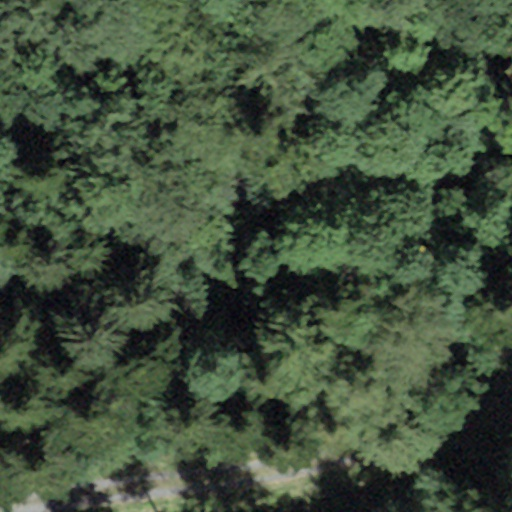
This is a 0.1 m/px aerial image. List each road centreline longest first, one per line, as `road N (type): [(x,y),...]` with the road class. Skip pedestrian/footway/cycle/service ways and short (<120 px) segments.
road 1 (track): [(511,429),(0,504)]
road 2 (track): [(511,357),(430,410),(430,441)]
